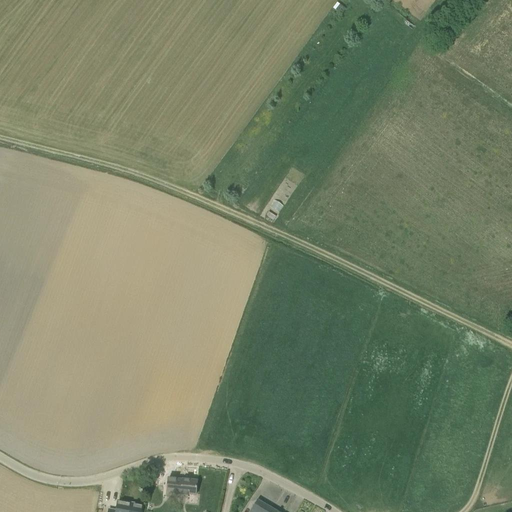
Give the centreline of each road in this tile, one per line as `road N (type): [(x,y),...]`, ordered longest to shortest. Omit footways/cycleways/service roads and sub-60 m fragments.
road 1 (track): [(511,349),(151,179),(0,138)]
road 2 (unclassified): [(333,511),(270,476),(211,460),(164,459),(68,486),(0,458)]
road 3 (track): [(466,511),(511,379)]
